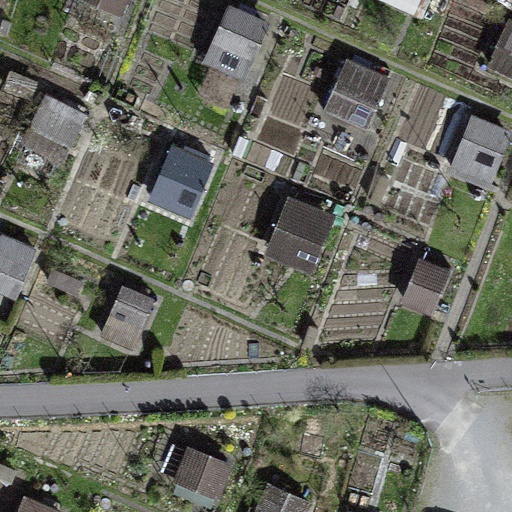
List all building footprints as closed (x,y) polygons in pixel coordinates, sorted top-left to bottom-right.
[(85,0),(123,18),(131,0),(85,0)] [(226,0),(205,60),(249,75),(269,15),(226,0)] [(387,0),(423,13),(427,0),(387,0)] [(342,58),(325,114),(372,128),(389,72),(342,58)] [(511,127),(471,112),(447,171),(491,188),(511,133),(511,127)] [(152,203),(198,213),(212,153),(165,143),(152,203)] [(264,251),(315,270),(338,210),(287,191),(264,251)] [(432,313),(451,266),(421,253),(401,301),(432,313)] [(190,441),(174,484),(220,501),(236,458),(190,441)] [(251,511),(308,511),(315,501),(272,477),(251,511)] [(64,511),(66,506),(26,489),(15,511),(64,511)]
